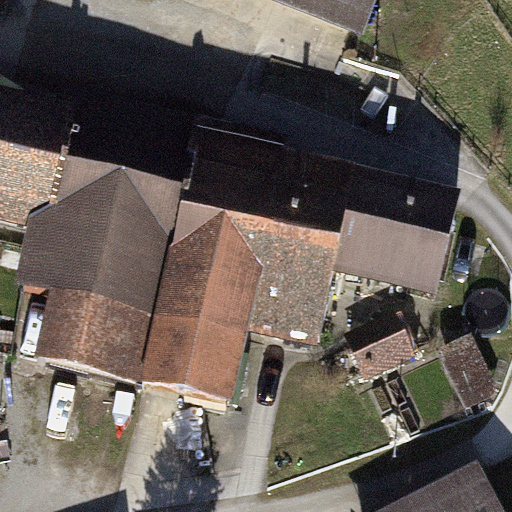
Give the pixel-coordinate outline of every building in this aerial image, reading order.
[(251,0),(367,42),(382,0),(251,0)] [(189,136),(0,102),(0,237),(28,242),(18,298),(51,303),(40,369),(145,387),(189,136)] [(289,138),(205,120),(147,395),(247,416),(262,348),(322,360),(338,284),(446,307),(468,202),(283,164),(289,138)] [(445,358),(472,417),(506,401),(479,342),(445,358)] [(503,511),(482,467),(389,511),(503,511)]
